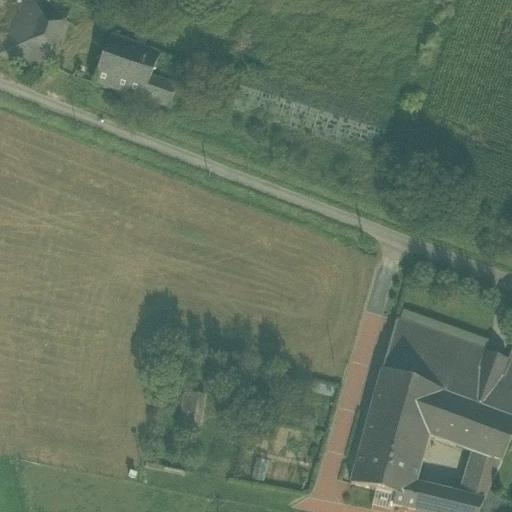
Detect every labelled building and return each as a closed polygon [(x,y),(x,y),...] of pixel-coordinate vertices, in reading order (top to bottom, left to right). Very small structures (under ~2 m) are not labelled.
[(0,54),(23,0),(4,0),(0,11),(0,54)] [(23,0),(0,54),(0,56),(44,74),(71,5),(70,5),(72,0),(23,0)] [(71,5),(97,15),(102,0),(72,0),(70,5),(71,5)] [(93,85),(169,110),(172,104),(177,88),(151,80),(160,56),(111,37),(93,85)] [(224,111),(377,158),(390,114),(238,67),(224,111)] [(511,362),(396,320),(382,370),(511,417),(511,362)] [(432,437),(471,451),(502,462),(511,441),(511,438),(511,417),(382,370),(361,444),(422,462),(428,441),(431,442),(432,437)] [(181,422),(199,425),(203,397),(186,394),(181,422)] [(395,495),(411,499),(416,483),(422,462),(361,444),(350,483),(395,495)] [(471,451),(460,494),(484,500),(502,462),(471,451)] [(393,504),(414,509),(422,484),(416,483),(411,499),(395,495),(393,504)] [(430,511),(439,489),(422,484),(414,509),(425,511),(430,511)] [(460,494),(439,489),(430,511),(478,511),(484,500),(460,494)]
